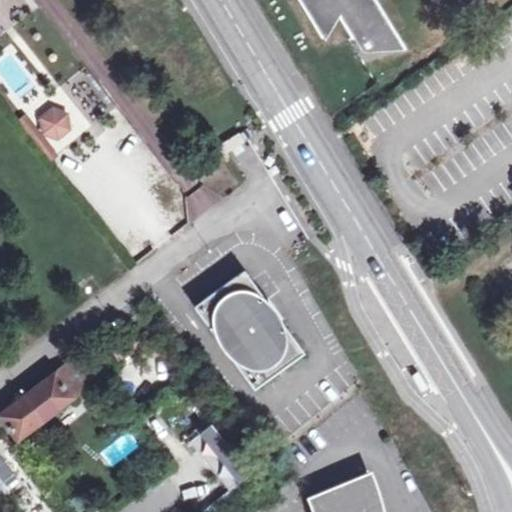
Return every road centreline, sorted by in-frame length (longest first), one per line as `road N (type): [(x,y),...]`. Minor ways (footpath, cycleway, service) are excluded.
road 1 (secondary): [(221,0),(491,436)]
road 2 (residential): [(0,386),(250,195),(268,221)]
